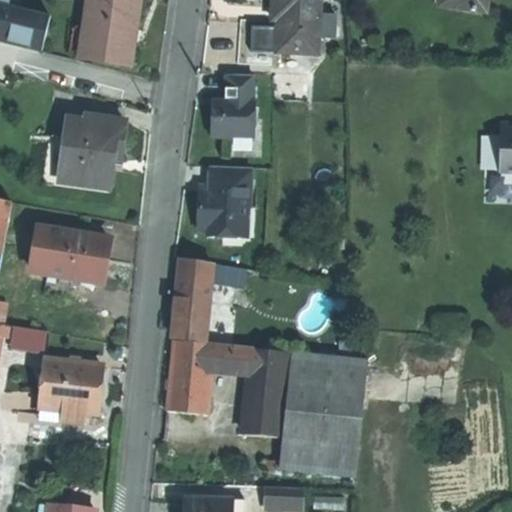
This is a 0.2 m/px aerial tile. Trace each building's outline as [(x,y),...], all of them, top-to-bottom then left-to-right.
[(50,18),(8,7),(9,0),(0,0),(0,42),(42,53),(50,18)] [(135,30),(138,0),(88,0),(84,33),(75,31),(72,54),(82,55),(81,60),(131,67),(135,30)] [(283,11),(283,22),(277,22),(277,24),(276,40),(276,56),(317,56),(318,38),(334,38),(334,18),(318,18),(318,0),(271,0),(271,11),(283,11)] [(484,7),(484,0),(451,0),(452,2),(451,4),(471,6),(470,8),(477,9),(477,6),(484,7)] [(277,22),(283,22),(283,11),(271,11),(271,24),(277,24),(277,22)] [(230,137),(254,138),(255,103),(253,103),(253,76),(225,76),(225,102),(224,102),(223,105),(211,105),(211,120),(211,138),(230,138),(230,137)] [(123,147),(126,126),(88,120),(88,125),(70,123),(67,144),(69,144),(67,159),(65,159),(61,182),(102,187),(105,161),(120,163),(123,147)] [(511,126),(505,126),(499,171),(511,173),(511,126)] [(209,237),(241,238),(242,207),(249,207),(251,207),(252,168),(211,167),(210,191),(199,191),(199,212),(198,231),(209,231),(209,237)] [(0,255),(4,256),(13,206),(0,203),(0,255)] [(248,239),(249,207),(242,207),(241,238),(248,239)] [(110,242),(40,230),(33,273),(49,276),(73,280),(103,285),(107,263),(110,242)] [(178,299),(209,303),(212,265),(182,260),(178,299)] [(245,286),(247,268),(213,264),(211,282),(245,286)] [(70,299),(73,280),(49,276),(46,295),(70,299)] [(174,340),(205,343),(209,303),(178,299),(176,318),(174,340)] [(212,368),(215,347),(175,342),(173,364),(171,382),(170,389),(168,413),(207,417),(212,368)] [(254,351),(215,347),(212,368),(251,372),(254,351)] [(245,436),(279,439),(288,354),(254,351),(251,372),(245,436)] [(367,362),(288,354),(279,439),(283,440),(281,459),(268,458),(268,462),(267,470),(354,479),(367,362)] [(45,368),(41,410),(87,415),(98,417),(101,395),(103,374),(45,368)] [(87,415),(41,410),(39,422),(85,427),(87,415)] [(266,489),(266,509),(301,510),(301,490),(266,489)] [(245,511),(246,504),(186,502),(185,511),(245,511)]
